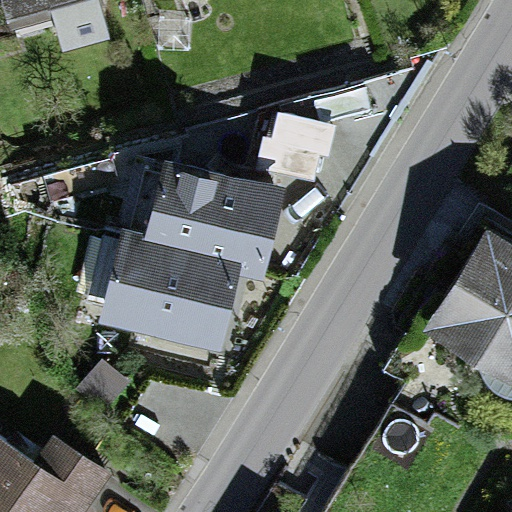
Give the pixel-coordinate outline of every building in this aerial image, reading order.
[(99,0),(6,0),(14,26),(54,15),(63,45),(109,32),(99,0)] [(259,162),(311,175),(318,149),(326,151),(332,124),(280,112),(274,138),(265,136),(259,162)] [(232,257),(231,258),(256,264),(275,186),(170,161),(152,236),(152,238),(232,257)] [(152,238),(152,236),(128,231),(110,309),(214,333),(231,258),(232,257),(152,238)] [(511,249),(490,236),(438,321),(511,367),(511,249)] [(75,511),(105,471),(54,434),(35,460),(0,435),(0,511),(75,511)]
